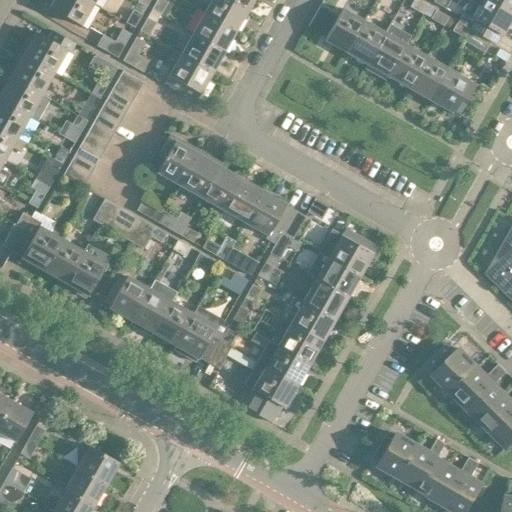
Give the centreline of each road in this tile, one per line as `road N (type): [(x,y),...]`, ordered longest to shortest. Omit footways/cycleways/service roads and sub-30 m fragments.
road 1 (residential): [(293,495),(436,245)]
road 2 (residential): [(436,245),(234,129)]
road 3 (tertiary): [(189,434),(0,330)]
road 4 (residential): [(234,129),(161,90),(105,197)]
road 5 (residential): [(234,129),(307,0)]
road 6 (tertiary): [(293,495),(189,434)]
